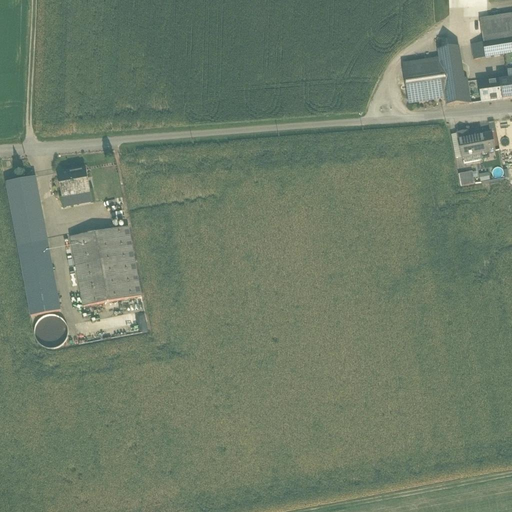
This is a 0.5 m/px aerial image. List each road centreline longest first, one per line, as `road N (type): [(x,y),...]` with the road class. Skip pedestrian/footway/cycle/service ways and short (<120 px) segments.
road 1 (unclassified): [(511,110),(0,149)]
road 2 (track): [(511,475),(313,511)]
road 3 (track): [(76,340),(38,147)]
road 4 (track): [(34,0),(30,148)]
